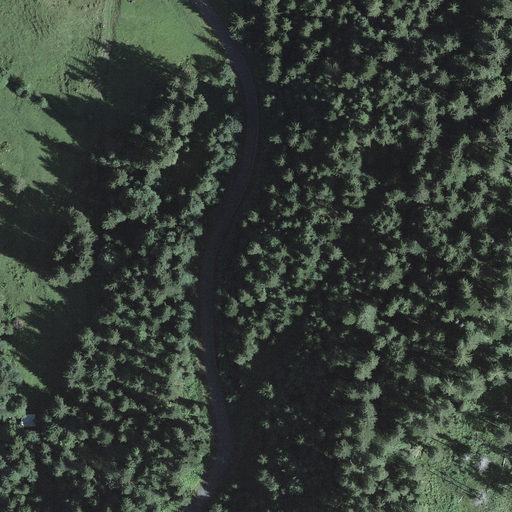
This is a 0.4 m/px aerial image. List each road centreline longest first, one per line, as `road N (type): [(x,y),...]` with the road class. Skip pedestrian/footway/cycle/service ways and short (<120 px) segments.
road 1 (tertiary): [(199,0),(244,74),(252,129),(206,279),(221,460),(190,511)]
road 2 (track): [(440,439),(444,304),(482,236),(511,206)]
